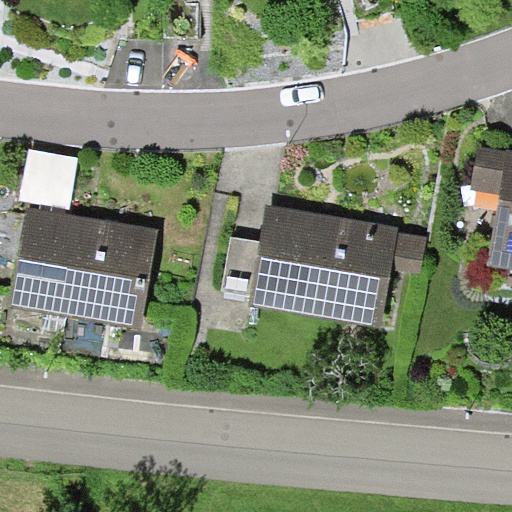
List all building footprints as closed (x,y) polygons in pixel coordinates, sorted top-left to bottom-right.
[(471,189),(498,194),(506,151),(478,146),(471,189)] [(20,200),(70,209),(79,156),(29,148),(20,200)] [(498,194),(486,265),(511,268),(511,149),(506,148),(506,151),(498,194)] [(400,227),(267,204),(260,241),(250,295),(249,305),(382,329),(393,267),(399,232),(400,227)] [(159,229),(28,206),(10,306),(142,329),(159,229)] [(399,232),(393,267),(420,272),(426,237),(399,232)] [(250,295),(260,241),(231,235),(221,290),(250,295)]
